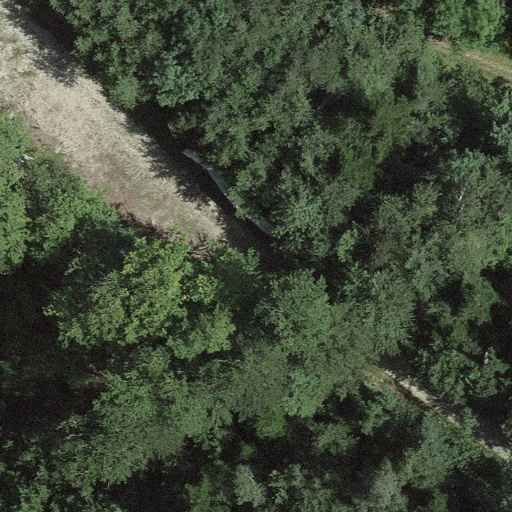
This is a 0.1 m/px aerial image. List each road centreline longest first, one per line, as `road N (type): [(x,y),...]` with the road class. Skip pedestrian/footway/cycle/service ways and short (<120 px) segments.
road 1 (track): [(6,0),(68,72),(251,241),(511,455)]
road 2 (track): [(511,81),(351,0)]
